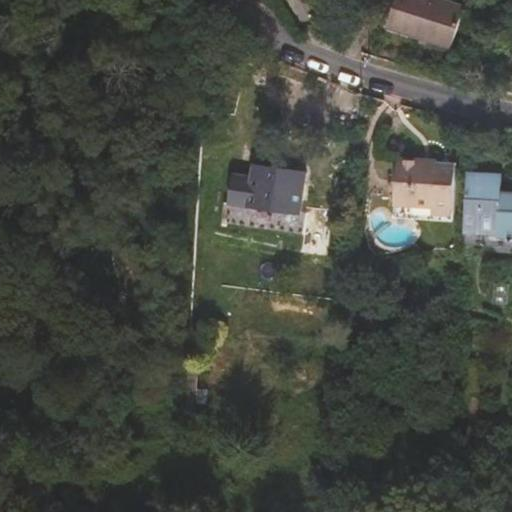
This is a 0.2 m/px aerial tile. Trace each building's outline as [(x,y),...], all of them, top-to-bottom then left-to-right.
[(393,0),(387,22),(444,39),(456,0),(393,0)] [(216,46),(215,70),(246,72),(247,48),(216,46)] [(402,154),(398,214),(458,217),(461,157),(402,154)] [(263,164),(257,163),(255,175),(261,176),(263,164)] [(292,181),(293,169),(263,164),(261,176),(255,175),(237,172),(230,219),(305,232),(309,204),(304,203),(307,183),(292,181)] [(469,237),(511,240),(511,190),(508,191),(508,175),(472,171),(469,237)] [(376,318),(375,335),(402,336),(402,320),(376,318)]
